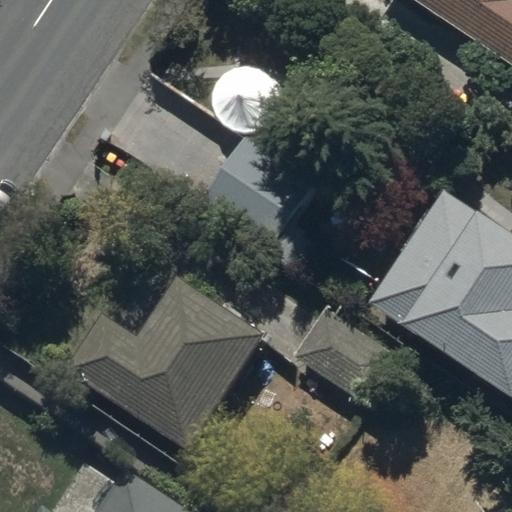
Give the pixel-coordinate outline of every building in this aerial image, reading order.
[(511,0),(411,0),(511,67),(511,0)] [(258,144),(209,213),(299,278),(314,257),(289,239),(324,191),(258,144)] [(511,241),(451,197),(376,310),(511,400),(511,241)] [(128,303),(75,381),(191,461),(274,341),(189,283),(160,325),(128,303)] [(164,511),(123,484),(104,511),(164,511)]
